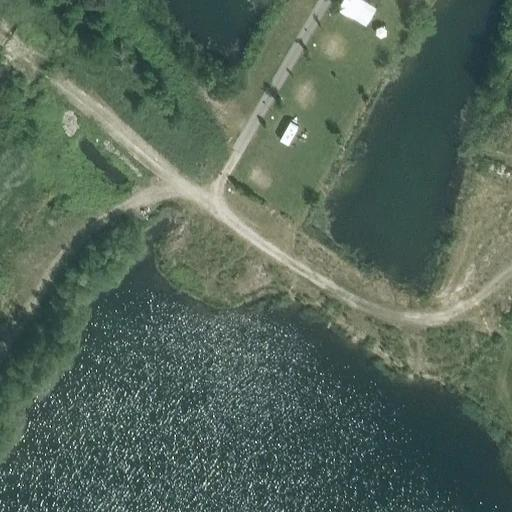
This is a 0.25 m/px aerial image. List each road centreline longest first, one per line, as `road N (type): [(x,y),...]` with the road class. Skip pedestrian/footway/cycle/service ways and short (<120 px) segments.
road 1 (track): [(511,281),(439,322),(394,322),(303,270),(6,43)]
road 2 (track): [(0,356),(81,247),(125,209),(191,187)]
